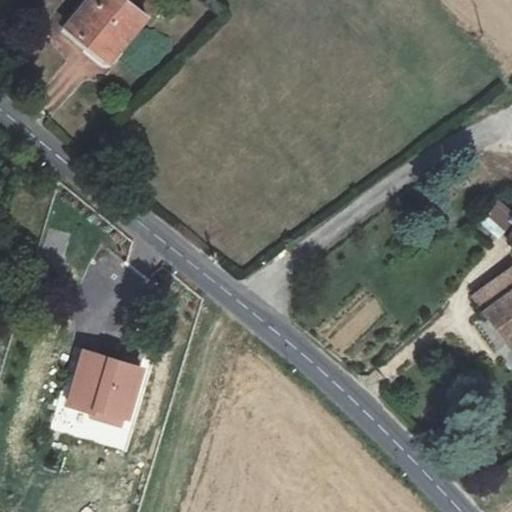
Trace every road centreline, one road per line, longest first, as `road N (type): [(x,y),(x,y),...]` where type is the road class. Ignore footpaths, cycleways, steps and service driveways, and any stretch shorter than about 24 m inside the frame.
road 1 (unclassified): [(247,307),(299,249),(511,97)]
road 2 (unclassified): [(0,106),(247,307)]
road 3 (unclassified): [(247,307),(462,511)]
